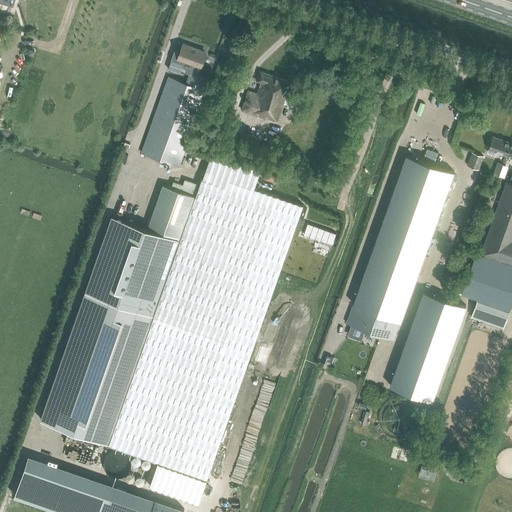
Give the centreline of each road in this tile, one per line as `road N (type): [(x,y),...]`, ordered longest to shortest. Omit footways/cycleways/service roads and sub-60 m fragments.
road 1 (unknown): [(186,0),(30,416),(36,434),(62,451),(210,506)]
road 2 (unclassified): [(511,75),(301,0)]
